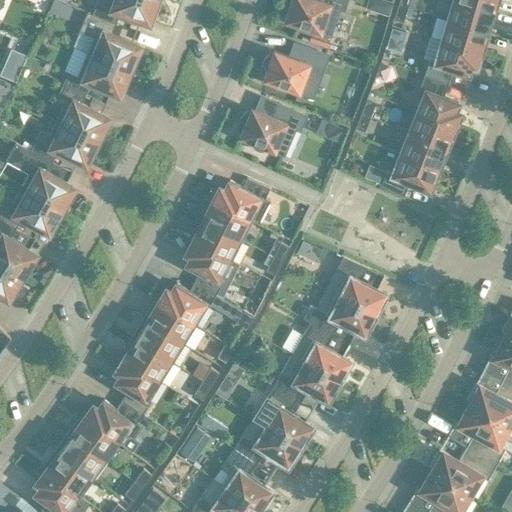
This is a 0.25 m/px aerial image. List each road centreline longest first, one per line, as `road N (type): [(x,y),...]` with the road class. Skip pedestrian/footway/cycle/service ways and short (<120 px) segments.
road 1 (residential): [(0,459),(199,142)]
road 2 (residential): [(442,249),(364,408),(296,511)]
road 3 (residential): [(150,119),(0,367)]
road 4 (residential): [(362,511),(491,278)]
road 5 (residential): [(511,72),(442,249)]
road 6 (residential): [(199,142),(254,0)]
road 7 (residential): [(191,0),(150,119)]
